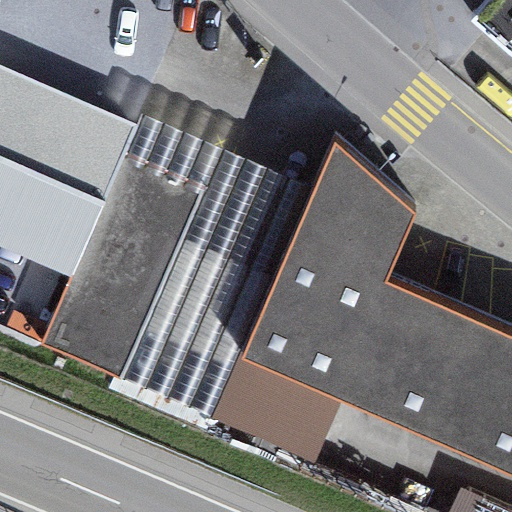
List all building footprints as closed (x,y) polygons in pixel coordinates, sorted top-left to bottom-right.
[(511,0),(488,0),(471,20),(511,55),(511,0)] [(0,68),(0,241),(74,274),(121,162),(136,127),(135,126),(0,68)] [(314,190),(143,116),(135,126),(121,162),(201,196),(123,378),(213,416),(314,190)] [(315,463),(340,400),(387,283),(415,208),(336,139),(314,190),(213,416),(315,463)] [(201,196),(121,162),(74,274),(45,344),(123,378),(201,196)] [(511,336),(387,283),(340,400),(511,476),(511,336)]
